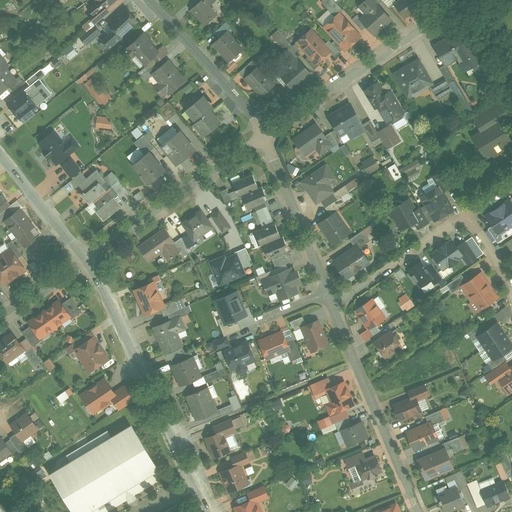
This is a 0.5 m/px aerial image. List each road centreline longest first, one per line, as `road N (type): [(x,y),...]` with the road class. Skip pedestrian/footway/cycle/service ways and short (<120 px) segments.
road 1 (residential): [(85,257),(206,511)]
road 2 (residential): [(331,306),(418,511)]
road 3 (residential): [(447,10),(263,135)]
road 4 (residential): [(263,135),(85,257)]
road 5 (track): [(172,440),(354,363)]
road 6 (residential): [(149,0),(263,135)]
road 7 (residential): [(263,135),(326,293)]
road 8 (residential): [(331,306),(466,215)]
road 9 (residential): [(0,154),(85,257)]
